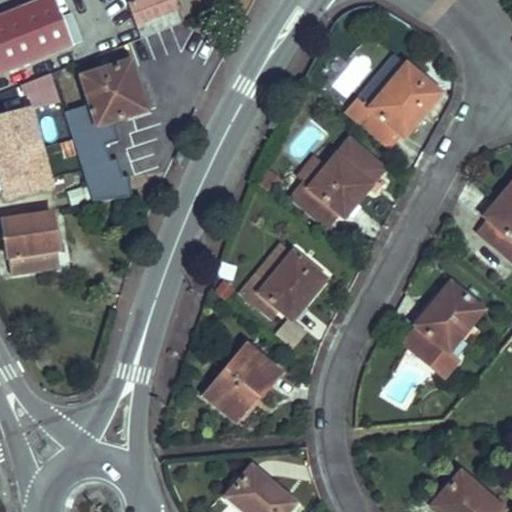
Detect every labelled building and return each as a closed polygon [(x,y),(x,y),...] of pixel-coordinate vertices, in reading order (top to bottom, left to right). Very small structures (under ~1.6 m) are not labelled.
[(0,73),(70,46),(59,18),(51,0),(41,0),(0,16),(0,73)] [(172,0),(137,0),(129,4),(142,38),(181,23),(172,0)] [(59,18),(70,46),(82,41),(71,14),(59,18)] [(368,109),(405,65),(393,54),(355,99),(368,109)] [(129,63),(81,78),(90,104),(97,126),(113,121),(144,111),(129,63)] [(440,94),(427,83),(417,75),(405,65),(368,109),(355,99),(345,112),(389,149),(401,136),(406,140),(418,125),(415,123),(440,94)] [(420,70),(417,75),(427,83),(430,79),(420,70)] [(97,126),(90,104),(63,113),(91,203),(131,198),(128,177),(122,177),(116,159),(109,162),(104,146),(120,141),(113,121),(97,126)] [(0,117),(0,158),(40,148),(30,109),(0,117)] [(283,113),(276,110),(267,127),(274,131),(283,113)] [(339,215),(343,218),(354,203),(356,204),(371,184),(367,181),(380,166),(348,140),(326,168),(309,188),(302,182),(288,198),(327,230),(339,215)] [(60,144),(64,159),(74,156),(70,141),(60,144)] [(40,148),(0,158),(0,177),(4,192),(6,199),(50,187),(40,148)] [(309,188),(326,168),(314,157),(297,178),(302,182),(309,188)] [(367,181),(371,184),(384,169),(380,166),(367,181)] [(511,184),(496,203),(498,205),(487,218),(489,219),(478,233),(511,261),(511,184)] [(89,201),(85,186),(67,192),(71,206),(89,201)] [(344,219),(356,204),(354,203),(343,218),(344,219)] [(498,205),(496,203),(485,216),(487,218),(498,205)] [(51,214),(2,221),(9,275),(59,268),(51,214)] [(263,289),(292,254),(278,243),(250,278),(263,289)] [(263,289),(250,278),(239,291),(270,316),(277,308),(289,318),(300,305),(302,306),(324,280),(292,254),(263,289)] [(485,309),(450,280),(413,325),(420,331),(405,349),(444,382),(459,363),(448,354),(485,309)] [(300,305),(289,318),(291,320),(302,306),(300,305)] [(275,335),(291,349),(305,333),(289,319),(275,335)] [(234,421),(276,371),(246,346),(204,396),(234,421)] [(51,357),(38,363),(44,378),(58,372),(51,357)] [(276,371),(234,421),(238,424),(279,374),(276,371)] [(250,468),(226,497),(243,511),(286,511),(293,504),(250,468)] [(459,473),(432,505),(439,511),(502,511),(503,511),(459,473)]
